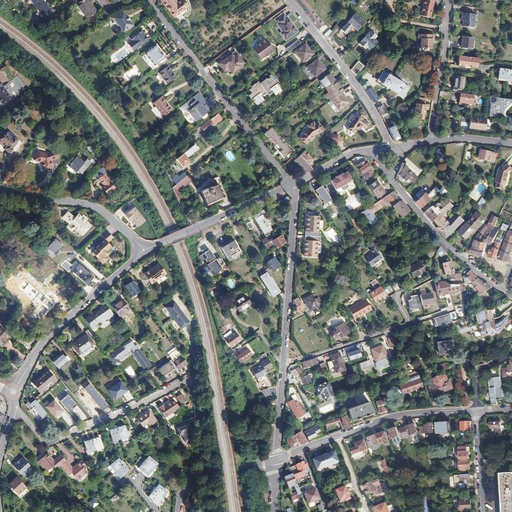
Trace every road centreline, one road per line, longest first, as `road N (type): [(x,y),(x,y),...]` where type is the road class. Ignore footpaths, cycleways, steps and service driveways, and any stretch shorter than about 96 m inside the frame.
road 1 (residential): [(291,184),(145,0)]
road 2 (residential): [(196,390),(183,382),(49,442),(12,410)]
road 3 (residential): [(143,250),(40,343),(13,392)]
road 4 (residential): [(390,148),(373,113),(286,0)]
road 5 (residential): [(291,184),(282,363)]
road 6 (residential): [(143,250),(88,205),(0,190)]
road 7 (residential): [(475,410),(397,415),(335,436)]
road 8 (residential): [(428,141),(446,0)]
road 9 (residential): [(282,363),(408,323)]
road 10 (residential): [(275,460),(191,476),(178,491),(178,511)]
